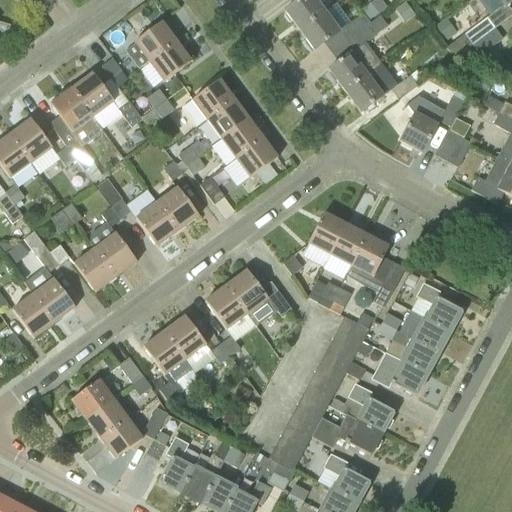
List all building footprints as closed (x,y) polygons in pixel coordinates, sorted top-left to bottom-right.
[(50,0),(33,0),(41,10),(52,2),(50,0)] [(299,32),(325,13),(315,0),(299,0),(284,12),(299,32)] [(387,10),(380,0),(379,0),(363,11),(371,21),(387,10)] [(511,0),(496,0),(502,8),(454,43),(462,54),(472,47),(494,30),(511,16),(511,14),(507,7),(511,2),(511,0)] [(314,52),(327,42),(340,33),(325,13),(299,32),(314,52)] [(343,30),(351,40),(370,25),(362,15),(343,30)] [(344,93),(380,65),(365,44),(387,27),(379,18),(370,25),(351,40),(357,49),(328,71),(344,93)] [(148,64),(176,44),(161,24),(133,44),(142,56),(148,64)] [(479,56),(502,40),(494,30),(472,47),(479,56)] [(163,84),(190,63),(176,44),(148,64),(163,84)] [(121,73),(111,60),(101,68),(110,80),(121,73)] [(396,87),(380,65),(344,93),(360,114),(390,92),(398,102),(416,87),(409,77),(396,87)] [(93,120),(113,104),(92,75),(71,91),(93,120)] [(206,122),(234,102),(219,81),(191,102),(206,122)] [(87,176),(96,169),(83,151),(104,135),(93,120),(71,91),(50,106),(76,141),(65,149),(75,161),(87,176)] [(155,112),(167,103),(158,91),(146,100),(155,112)] [(498,115),(504,104),(490,96),(484,107),(498,115)] [(449,128),(463,104),(451,99),(443,112),(417,99),(406,106),(413,116),(399,143),(422,155),(438,123),(449,128)] [(220,141),(248,121),(234,102),(206,122),(220,141)] [(143,123),(142,122),(128,103),(117,110),(133,131),(143,123)] [(148,130),(161,120),(173,111),(167,103),(155,112),(142,122),(143,123),(148,130)] [(497,116),(511,123),(511,108),(504,104),(498,115),(497,116)] [(511,123),(497,116),(492,126),(510,136),(498,158),(511,165),(511,123)] [(31,166),(51,151),(30,121),(10,137),(31,166)] [(235,161),(262,140),(248,121),(220,141),(235,161)] [(457,170),(470,145),(447,133),(434,156),(457,170)] [(0,168),(9,182),(31,166),(10,137),(0,144),(0,168)] [(249,180),(277,160),(262,140),(235,161),(249,180)] [(185,167),(197,158),(190,148),(177,157),(185,167)] [(65,169),(75,161),(65,149),(56,156),(65,169)] [(192,177),(204,169),(197,158),(185,167),(192,177)] [(511,198),(511,165),(498,158),(497,159),(499,160),(487,184),(477,179),(470,192),(497,206),(503,194),(511,198)] [(172,183),(181,175),(173,163),(163,171),(172,183)] [(214,207),(224,199),(210,179),(199,187),(214,207)] [(13,207),(23,199),(14,187),(4,195),(13,207)] [(119,222),(130,214),(122,203),(124,202),(115,188),(102,197),(110,209),(119,222)] [(177,233),(198,218),(176,189),(155,204),(177,233)] [(0,198),(0,210),(13,228),(22,221),(13,207),(4,195),(0,198)] [(156,249),(177,233),(155,204),(134,220),(156,249)] [(69,229),(81,220),(70,205),(63,211),(66,215),(66,225),(69,229)] [(110,229),(119,222),(110,209),(101,216),(110,229)] [(61,235),(69,229),(66,225),(66,215),(63,211),(51,220),(61,235)] [(329,257),(345,227),(323,215),(307,246),(329,257)] [(350,268),(366,238),(345,227),(329,257),(350,268)] [(58,267),(49,255),(33,233),(23,241),(48,275),(58,267)] [(115,279),(136,264),(114,235),(93,250),(115,279)] [(383,310),(388,300),(404,271),(382,259),(388,249),(366,238),(350,268),(345,278),(377,294),(372,304),(383,310)] [(58,267),(68,260),(59,247),(49,255),(58,267)] [(94,295),(115,279),(93,250),(72,266),(94,295)] [(291,277),(301,269),(292,257),(282,265),(291,277)] [(246,317),(268,301),(246,272),(225,288),(246,317)] [(54,324),(74,310),(52,281),(32,295),(54,324)] [(332,304),(339,290),(327,284),(320,298),(332,304)] [(449,334),(462,312),(437,300),(440,294),(423,285),(416,299),(431,307),(423,320),(449,334)] [(226,333),(246,317),(225,288),(204,303),(226,333)] [(343,309),(349,296),(339,290),(332,304),(343,309)] [(32,341),(54,324),(32,295),(11,312),(32,341)] [(281,319),(291,312),(282,299),(272,307),(281,319)] [(387,315),(382,325),(395,332),(400,322),(387,315)] [(185,363),(206,347),(184,318),(163,333),(185,363)] [(362,343),(367,333),(368,331),(344,319),(338,330),(362,343)] [(438,355),(449,334),(423,320),(421,319),(410,340),(438,355)] [(410,340),(395,332),(382,325),(376,334),(390,342),(391,341),(406,349),(398,361),(400,363),(399,364),(425,378),(438,355),(410,340)] [(356,354),(362,343),(338,330),(332,341),(356,354)] [(164,378),(185,363),(163,333),(143,349),(164,378)] [(12,356),(22,348),(13,336),(2,344),(12,356)] [(235,365),(245,358),(230,338),(221,345),(230,357),(235,365)] [(350,365),(351,364),(355,355),(356,354),(332,341),(326,352),(350,365)] [(364,360),(371,347),(362,343),(356,354),(355,355),(364,360)] [(219,365),(230,357),(221,345),(210,353),(219,365)] [(344,376),(345,374),(350,365),(326,352),(320,363),(344,376)] [(415,397),(425,378),(399,364),(385,355),(370,381),(388,390),(390,384),(415,397)] [(132,387),(143,379),(128,359),(118,367),(132,387)] [(338,387),(344,376),(320,363),(314,374),(338,387)] [(359,382),(365,371),(351,364),(350,365),(345,374),(359,382)] [(332,398),(338,387),(314,374),(308,385),(332,398)] [(139,398),(150,389),(143,379),(132,387),(131,388),(139,398)] [(85,423),(113,402),(98,382),(70,402),(85,423)] [(174,407),(182,402),(178,397),(169,384),(158,391),(168,404),(170,402),(174,407)] [(326,408),(332,398),(308,385),(302,395),(326,408)] [(394,414),(368,401),(371,395),(355,386),(344,405),(334,400),(329,408),(346,417),(356,423),(356,422),(382,436),(394,414)] [(247,406),(253,395),(240,388),(234,399),(247,406)] [(321,419),(326,408),(302,395),(296,406),(321,419)] [(114,461),(142,441),(113,402),(85,423),(114,461)] [(315,430),(320,420),(321,419),(296,406),(291,417),(315,430)] [(153,441),(167,415),(155,410),(141,435),(153,441)] [(309,441),(310,439),(315,430),(291,417),(285,428),(309,441)] [(356,423),(346,417),(340,429),(320,420),(315,430),(310,439),(331,450),(337,439),(370,457),(382,436),(356,422),(356,423)] [(303,452),(309,441),(285,428),(279,439),(303,452)] [(180,495),(195,468),(193,467),(196,460),(184,454),(188,446),(175,439),(166,456),(172,457),(158,483),(180,495)] [(297,463),(303,452),(279,439),(273,450),(297,463)] [(223,463),(231,448),(221,443),(214,457),(211,456),(203,472),(195,468),(180,495),(202,506),(216,479),(215,478),(223,463)] [(241,471),(248,457),(231,448),(223,463),(241,471)] [(291,473),(297,463),(273,450),(267,461),(291,473)] [(357,505),(368,483),(344,470),(347,465),(330,456),(323,469),(338,477),(331,490),(329,489),(329,490),(357,505)] [(294,475),(276,466),(267,485),(284,494),(294,475)] [(213,511),(225,511),(237,492),(235,491),(235,490),(216,479),(202,506),(213,511)] [(262,507),(271,490),(257,483),(251,494),(249,492),(247,496),(237,492),(225,511),(252,511),(257,505),(262,507)] [(294,486),(289,496),(303,503),(308,494),(294,486)] [(329,490),(323,500),(317,511),(319,511),(352,511),(357,505),(329,490)] [(298,511),(303,503),(289,496),(284,505),(296,511),(298,511)] [(0,500),(0,511),(20,511),(22,509),(1,498),(0,500)]
